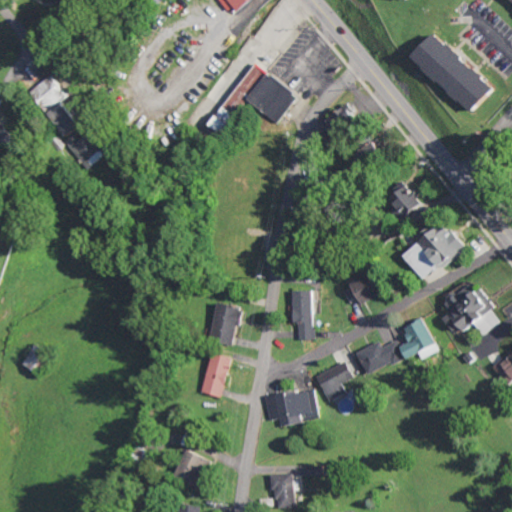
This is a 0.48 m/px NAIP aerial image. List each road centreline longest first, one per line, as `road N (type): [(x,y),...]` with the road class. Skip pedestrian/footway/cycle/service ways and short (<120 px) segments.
road 1 (residential): [(239,511),(305,140),(325,103),(366,66)]
road 2 (primary): [(311,0),(511,245)]
road 3 (residential): [(509,242),(260,385)]
